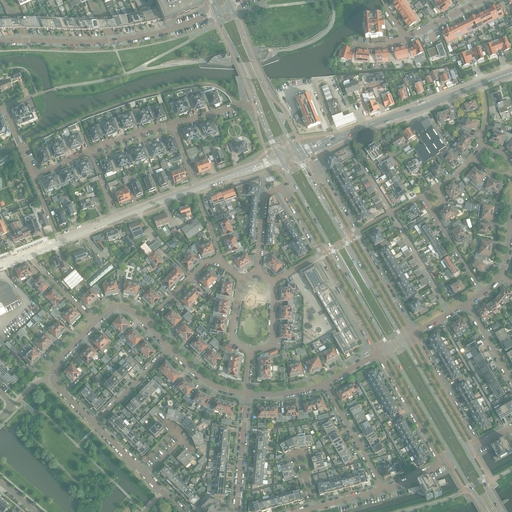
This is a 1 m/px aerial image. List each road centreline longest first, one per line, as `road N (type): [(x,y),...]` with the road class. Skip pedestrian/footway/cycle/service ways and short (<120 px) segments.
road 1 (residential): [(0,42),(142,36),(215,12)]
road 2 (tertiary): [(292,180),(388,346)]
road 3 (residential): [(281,186),(377,352)]
road 4 (residential): [(413,333),(323,178),(313,183)]
road 5 (tertiary): [(402,338),(313,183)]
road 6 (tertiary): [(295,152),(231,6)]
road 7 (tertiary): [(215,12),(279,158)]
road 8 (residential): [(94,321),(52,373),(94,422)]
road 9 (residential): [(478,445),(413,333)]
road 10 (tertiary): [(388,346),(452,458)]
road 11 (tertiary): [(466,449),(402,338)]
road 12 (residential): [(377,352),(441,463)]
road 13 (residential): [(324,383),(383,489)]
